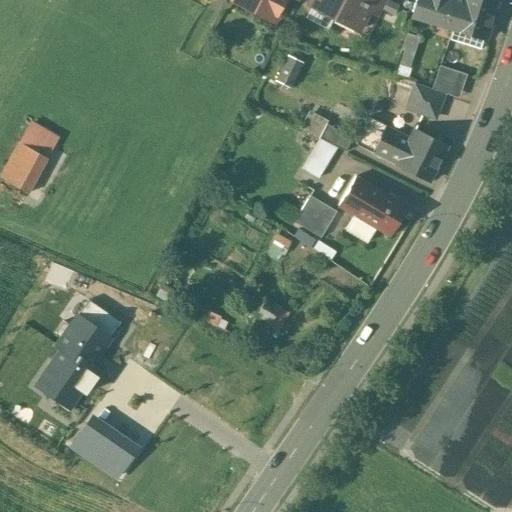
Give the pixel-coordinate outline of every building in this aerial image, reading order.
[(234,0),(272,20),(282,0),(234,0)] [(313,0),(311,5),(309,4),(309,6),(333,18),(342,0),(313,0)] [(342,0),(333,18),(356,31),(357,29),(355,28),(365,10),(369,0),(342,0)] [(369,0),(365,10),(377,17),(386,0),(369,0)] [(416,0),(411,16),(451,28),(451,29),(452,29),(460,0),(416,0)] [(495,2),(488,0),(460,0),(452,29),(484,39),(495,2)] [(408,74),(413,41),(404,40),(399,73),(408,74)] [(273,78),(289,86),(302,61),(286,53),(273,78)] [(441,94),(414,85),(405,108),(433,117),(441,94)] [(445,146),(413,130),(409,138),(367,118),(355,143),(355,144),(371,152),(396,165),(396,166),(427,182),(445,146)] [(325,124),(318,138),(344,152),(351,137),(325,124)] [(46,158),(19,143),(0,177),(0,178),(27,193),(46,158)] [(405,207),(354,177),(337,206),(354,215),(375,228),(388,236),(405,207)] [(335,211),(309,196),(293,222),(319,237),(335,211)] [(375,228),(354,215),(346,229),(367,242),(375,228)] [(279,308),(266,299),(256,316),(269,325),(279,308)] [(120,323),(88,300),(32,386),(68,413),(98,370),(95,364),(111,340),(111,336),(120,323)] [(141,454),(82,414),(62,445),(120,485),(141,454)]
